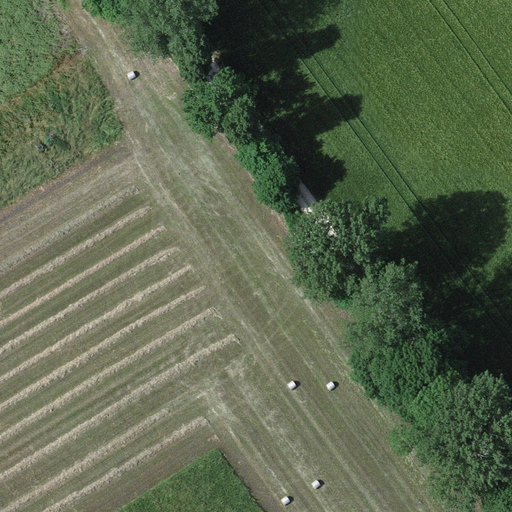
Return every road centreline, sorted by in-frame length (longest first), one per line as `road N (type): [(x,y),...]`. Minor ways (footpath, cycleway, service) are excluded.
road 1 (track): [(511,474),(168,0)]
road 2 (track): [(0,125),(84,74),(113,43),(133,0)]
